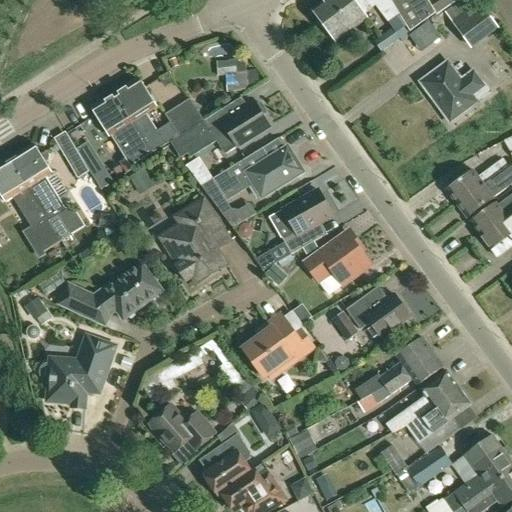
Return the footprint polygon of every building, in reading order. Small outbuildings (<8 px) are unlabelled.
[(325,0),(315,8),(315,14),(323,25),(356,0),(391,0),(400,14),(410,32),(436,13),(432,6),(429,3),(428,1),(430,0),(325,0)] [(356,0),(323,25),(336,42),(367,19),(363,14),(375,5),(383,16),(388,23),(389,23),(400,14),(391,0),(356,0)] [(462,0),(445,13),(470,47),(496,27),(476,0),(462,0)] [(429,24),(417,38),(431,50),(443,37),(429,24)] [(218,62),(221,77),(227,76),(229,90),(262,85),(260,69),(247,71),(245,58),(218,62)] [(448,63),(421,83),(450,123),(474,105),(469,98),(484,87),(473,72),(461,81),(448,63)] [(152,153),(170,142),(176,138),(168,125),(155,133),(144,115),(155,108),(138,81),(115,94),(152,153)] [(152,153),(115,94),(93,108),(110,136),(111,136),(130,167),(152,153)] [(176,138),(202,122),(190,104),(165,119),(168,125),(176,138)] [(225,155),(237,147),(270,127),(263,117),(265,116),(265,113),(261,106),(258,104),(256,105),(255,104),(231,118),(225,108),(202,122),(176,138),(170,142),(181,159),(188,154),(190,159),(216,142),(225,155)] [(89,172),(66,132),(54,139),(78,179),(89,172)] [(58,197),(46,177),(52,173),(33,144),(10,158),(62,242),(72,235),(59,214),(66,210),(58,197)] [(263,148),(213,180),(201,187),(204,193),(216,185),(224,198),(252,181),(262,198),(303,172),(290,152),(283,156),(280,152),(269,159),(263,148)] [(62,242),(10,158),(0,164),(0,193),(6,203),(16,196),(28,215),(25,217),(33,230),(28,234),(41,255),(62,242)] [(199,159),(186,167),(201,187),(213,180),(199,159)] [(456,205),(503,170),(498,163),(477,178),(472,171),(446,191),(456,205)] [(511,164),(503,170),(456,205),(467,219),(493,199),(511,185),(511,164)] [(105,165),(93,172),(102,187),(114,179),(105,165)] [(318,190),(283,211),(288,219),(285,221),(284,225),(289,234),(282,238),(292,255),(322,237),(316,228),(318,224),(332,215),(318,190)] [(496,203),(470,222),(480,237),(511,213),(511,194),(498,204),(496,203)] [(183,231),(168,240),(182,262),(176,266),(187,282),(192,279),(196,285),(228,265),(218,250),(231,241),(204,198),(174,217),(183,231)] [(511,213),(480,237),(491,251),(496,257),(511,245),(511,213)] [(320,285),(333,275),(342,287),(370,266),(358,249),(360,247),(356,241),(352,244),(345,234),(304,264),(320,285)] [(123,320),(163,291),(142,264),(99,295),(96,298),(68,285),(58,306),(104,327),(109,316),(116,311),(123,320)] [(378,287),(364,298),(346,311),(360,331),(366,326),(373,328),(381,339),(411,318),(394,295),(388,300),(378,287)] [(25,307),(32,318),(45,309),(38,298),(25,307)] [(294,334),(281,315),(256,333),(259,337),(244,348),(265,377),(282,365),(285,369),(313,348),(300,330),(294,334)] [(42,368),(40,372),(41,377),(44,380),(48,382),(47,402),(72,404),(72,408),(85,409),(86,392),(99,393),(116,346),(87,336),(78,361),(50,359),(50,364),(45,365),(42,368)] [(381,378),(379,375),(355,390),(362,399),(381,389),(433,353),(423,338),(397,357),(401,363),(381,378)] [(235,392),(240,388),(248,382),(232,361),(231,361),(216,339),(198,350),(197,351),(202,360),(214,353),(223,365),(219,369),(232,388),(235,392)] [(202,360),(197,351),(148,377),(144,388),(150,401),(177,388),(173,381),(205,366),(202,360)] [(381,389),(362,399),(362,400),(372,395),(378,404),(413,379),(418,386),(444,368),(433,353),(381,389)] [(426,398),(403,414),(388,425),(394,434),(406,425),(459,388),(447,371),(420,390),(426,398)] [(248,382),(240,388),(244,394),(253,387),(248,382)] [(459,388),(406,425),(418,442),(470,405),(459,388)] [(166,405),(162,404),(156,410),(156,414),(158,417),(150,424),(153,427),(151,428),(159,437),(161,436),(175,453),(188,441),(196,450),(215,434),(197,413),(186,422),(171,405),(169,407),(166,405)] [(264,424),(274,419),(265,404),(252,411),(259,423),(264,424)] [(215,450),(223,462),(204,474),(218,494),(254,470),(254,469),(251,471),(244,462),(249,458),(250,453),(238,435),(240,434),(233,423),(217,436),(223,445),(215,450)] [(289,440),(296,455),(315,446),(307,431),(289,440)] [(454,493),(440,504),(438,501),(427,508),(429,511),(455,511),(463,507),(511,471),(511,462),(492,435),(464,456),(456,462),(470,481),(454,493)] [(392,446),(381,454),(389,466),(396,475),(408,467),(392,446)] [(408,467),(396,475),(409,494),(419,487),(435,476),(436,475),(451,464),(441,448),(440,449),(425,460),(423,457),(408,468),(408,467)] [(262,464),(254,470),(218,494),(218,495),(222,492),(234,511),(237,510),(238,511),(266,511),(286,500),(262,464)] [(511,501),(511,471),(463,507),(466,511),(482,511),(498,501),(503,508),(511,501)] [(309,480),(296,487),(302,499),(315,493),(309,480)] [(377,489),(371,492),(375,499),(381,496),(377,489)] [(336,511),(342,509),(339,502),(327,508),(328,511),(336,511)]
